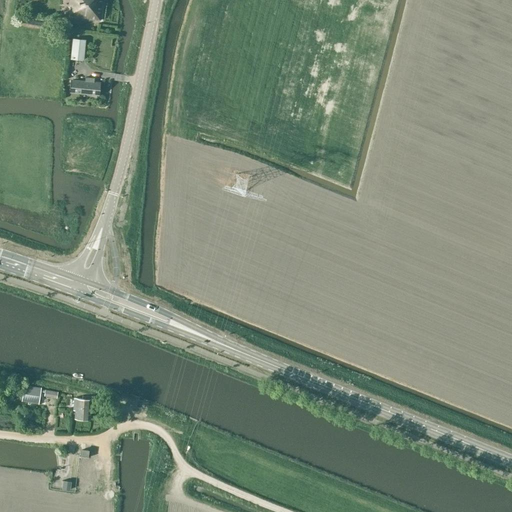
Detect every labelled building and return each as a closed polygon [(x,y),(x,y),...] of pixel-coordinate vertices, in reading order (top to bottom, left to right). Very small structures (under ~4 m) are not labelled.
[(102,0),(69,0),(68,7),(70,7),(68,16),(100,21),(102,0)] [(83,60),(85,40),(74,39),(72,59),(83,60)] [(99,96),(100,82),(90,81),(90,78),(85,78),(84,81),(70,79),(69,93),(99,96)] [(41,388),(24,385),(21,402),(39,404),(41,388)] [(92,399),(88,399),(76,398),(75,418),(90,420),(92,399)] [(63,481),(62,489),(62,488),(70,489),(69,489),(71,481),(70,481),(70,482),(62,481),(63,481)]
